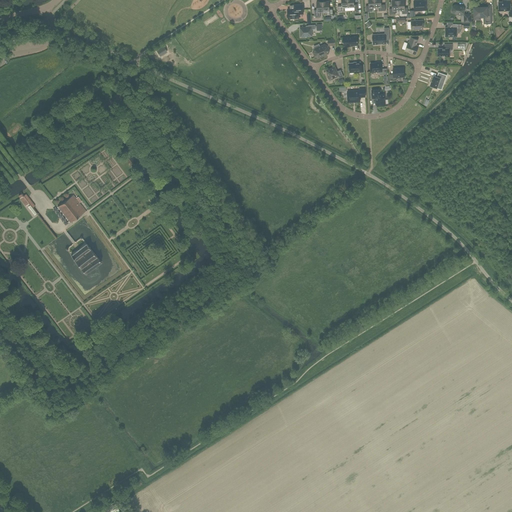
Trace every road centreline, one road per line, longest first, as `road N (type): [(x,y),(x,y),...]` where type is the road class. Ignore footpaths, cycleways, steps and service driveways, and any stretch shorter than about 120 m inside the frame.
road 1 (unclassified): [(511,300),(442,225),(390,187),(43,9)]
road 2 (track): [(63,387),(240,261),(122,97),(10,163)]
